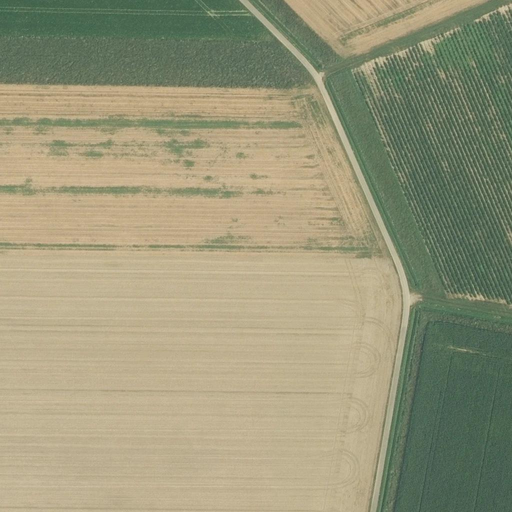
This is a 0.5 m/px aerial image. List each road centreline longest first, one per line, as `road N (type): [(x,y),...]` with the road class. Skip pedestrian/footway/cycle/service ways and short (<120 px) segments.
road 1 (track): [(240,0),(318,78),(408,297),(373,511)]
road 2 (track): [(318,78),(510,0)]
